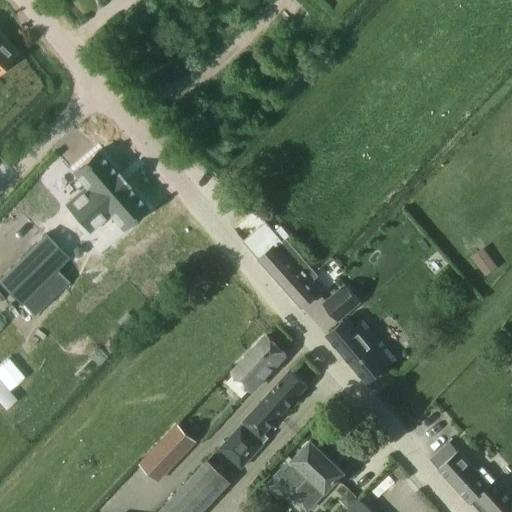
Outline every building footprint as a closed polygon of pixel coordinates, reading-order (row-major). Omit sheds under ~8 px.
[(0,69),(13,55),(0,42),(0,69)] [(85,187),(66,204),(78,218),(123,178),(118,172),(116,173),(98,153),(98,152),(97,151),(72,173),(73,174),(74,174),(85,187)] [(52,158),(31,178),(43,191),(64,171),(52,158)] [(123,178),(78,218),(90,231),(109,214),(121,227),(120,228),(121,229),(146,207),(145,206),(127,185),(128,184),(123,178)] [(313,282),(312,282),(318,276),(309,265),(313,262),(293,239),(289,243),(286,239),(282,242),(265,224),(245,242),(260,259),(303,308),(322,291),(313,282)] [(43,234),(0,276),(0,281),(34,317),(69,283),(56,270),(67,259),(43,234)] [(466,260),(475,282),(487,276),(479,255),(466,260)] [(338,323),(361,303),(345,284),(322,303),(338,323)] [(326,335),(369,385),(386,370),(385,369),(396,360),(363,321),(355,328),(347,317),(326,335)] [(253,390),(286,355),(266,337),(233,372),(253,390)] [(290,371),(219,449),(241,468),(269,438),(264,433),(307,386),(290,371)] [(167,436),(141,464),(158,481),(185,453),(167,436)] [(311,441),(292,460),(289,458),(271,478),(306,511),(307,511),(325,492),(344,472),(311,441)] [(476,473),(474,471),(460,455),(463,453),(460,450),(458,452),(449,442),(430,459),(469,503),(475,498),(488,511),(501,511),(511,502),(511,498),(487,472),(483,468),(476,473)] [(207,460),(158,511),(202,511),(230,482),(207,460)] [(359,498),(348,487),(338,497),(338,502),(347,511),(359,498)] [(371,511),(360,500),(348,511),(371,511)]
